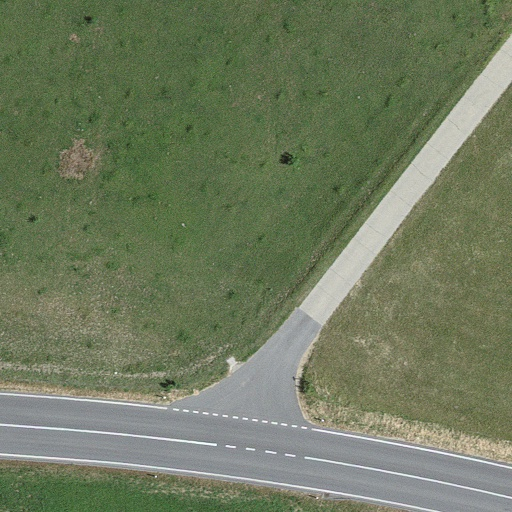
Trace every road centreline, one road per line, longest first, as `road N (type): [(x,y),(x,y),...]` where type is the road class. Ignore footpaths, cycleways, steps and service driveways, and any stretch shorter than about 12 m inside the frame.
road 1 (residential): [(511,57),(217,444)]
road 2 (secondary): [(511,498),(217,444)]
road 3 (secondary): [(217,444),(0,425)]
